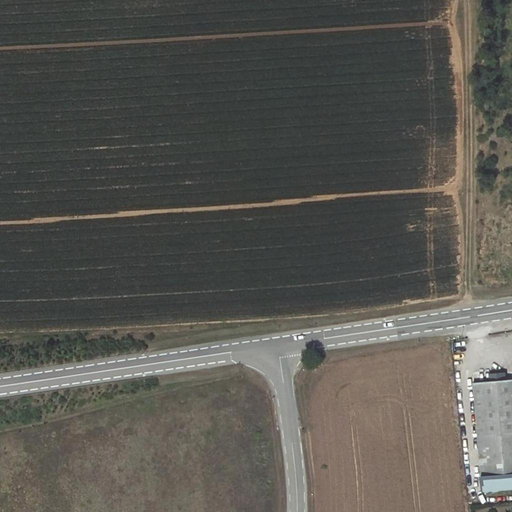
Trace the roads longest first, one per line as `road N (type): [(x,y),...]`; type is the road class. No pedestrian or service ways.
road 1 (unknown): [(472,469),(464,376),(475,314),(467,0)]
road 2 (secondary): [(279,344),(0,386)]
road 3 (secondary): [(511,309),(279,344)]
road 4 (secondary): [(279,344),(297,511)]
